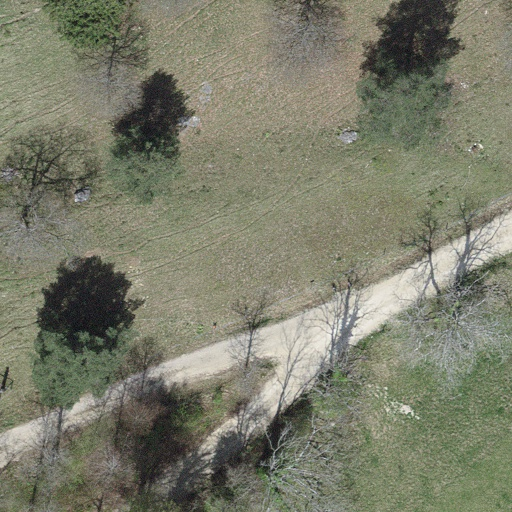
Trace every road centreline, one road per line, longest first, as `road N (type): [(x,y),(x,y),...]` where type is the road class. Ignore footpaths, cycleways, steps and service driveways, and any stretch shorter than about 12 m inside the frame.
road 1 (track): [(511,228),(425,275),(243,331),(0,439)]
road 2 (track): [(425,275),(109,511)]
